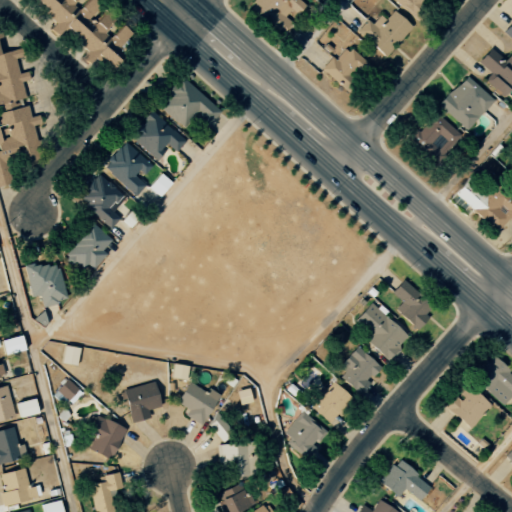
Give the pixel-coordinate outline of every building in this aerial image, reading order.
[(111,70),(130,33),(121,25),(112,20),(100,14),(93,0),(87,0),(78,10),(73,7),(76,0),(30,0),(54,21),(50,30),(56,36),(63,29),(86,50),(82,58),(88,64),(92,60),(111,70)] [(304,5),(298,0),(285,0),(285,1),(283,0),(253,0),(247,8),(279,34),(289,21),(283,17),(289,10),(295,15),(304,5)] [(392,0),(413,19),(430,0),(392,0)] [(384,57),(411,27),(392,10),(384,20),(379,15),(371,24),(366,20),(355,32),(384,57)] [(511,20),(501,32),(511,41),(511,20)] [(0,164),(41,154),(33,125),(40,124),(37,115),(29,117),(26,106),(22,106),(24,72),(18,72),(14,58),(22,56),(18,41),(0,55),(0,109),(7,137),(0,142),(0,164)] [(369,67),(346,46),(333,60),(330,57),(320,68),(345,92),(369,67)] [(511,87),(511,53),(511,52),(502,61),(489,49),(477,61),(490,73),(484,80),(503,98),(511,87)] [(437,107),(466,131),(492,99),(463,75),(437,107)] [(156,105),(182,128),(195,114),(207,125),(219,112),(181,77),(156,105)] [(153,159),(166,144),(174,152),(184,141),(150,111),(128,136),(153,159)] [(459,135),(434,114),(414,138),(436,156),(440,151),(443,154),(459,135)] [(134,196),(146,184),(140,178),(151,165),(125,141),(102,166),(134,196)] [(110,229),(119,217),(109,210),(122,191),(96,172),(78,197),(86,203),(82,208),(110,229)] [(170,183),(159,173),(147,187),(158,197),(170,183)] [(496,231),(511,210),(511,200),(494,186),(481,202),(460,185),(451,196),(496,231)] [(103,254),(100,252),(109,237),(86,223),(65,257),(91,273),(103,254)] [(23,269),(30,297),(38,295),(41,306),(66,299),(55,260),(23,269)] [(427,316),(424,314),(431,306),(402,280),(390,293),(400,302),(393,309),(416,330),(427,316)] [(408,335),(367,303),(351,322),(367,336),(363,341),(387,361),(408,335)] [(3,355),(24,351),(21,335),(0,339),(3,355)] [(78,347),(62,345),(60,363),(76,365),(78,347)] [(339,377),(356,393),(380,368),(356,346),(337,365),(344,371),(339,377)] [(511,392),(511,375),(494,359),(474,381),(501,405),(511,392)] [(81,393),(66,378),(55,389),(70,404),(81,393)] [(159,406),(152,381),(121,390),(130,422),(149,417),(147,410),(159,406)] [(199,425),(219,395),(210,389),(207,394),(188,381),(175,402),(187,410),(184,415),(199,425)] [(310,409),(330,424),(350,396),(330,382),(310,409)] [(0,419),(13,416),(6,385),(0,386),(0,419)] [(444,408),(469,428),(489,404),(466,386),(457,398),(455,396),(444,408)] [(37,414),(34,398),(15,402),(18,417),(37,414)] [(301,457),(324,433),(301,411),(279,435),(301,457)] [(234,432),(219,412),(205,423),(221,442),(234,432)] [(110,460),(124,428),(95,414),(87,431),(94,434),(87,450),(110,460)] [(22,444),(17,446),(11,426),(0,429),(0,463),(25,457),(22,444)] [(253,476),(252,442),(218,443),(220,477),(253,476)] [(430,485),(395,460),(378,483),(397,496),(403,489),(419,500),(430,485)] [(0,490),(4,505),(39,496),(37,485),(27,487),(22,468),(0,473),(0,490)] [(121,488),(118,471),(102,475),(104,481),(88,484),(93,511),(112,511),(108,491),(121,488)] [(214,494),(222,511),(236,511),(248,507),(237,483),(214,494)] [(42,503),(42,511),(60,511),(59,500),(42,503)] [(396,511),(376,500),(370,511),(360,505),(355,511),(396,511)]
